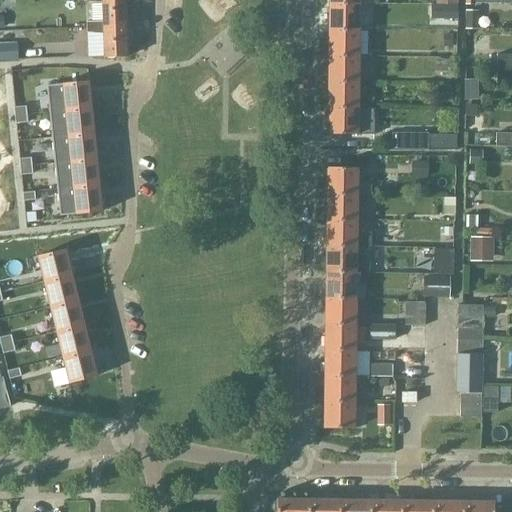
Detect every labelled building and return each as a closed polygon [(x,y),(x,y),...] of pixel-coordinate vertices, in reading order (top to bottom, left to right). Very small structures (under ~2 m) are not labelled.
[(84,0),(85,1),(101,2),(102,20),(102,26),(125,25),(123,0),(84,0)] [(328,2),(327,28),(357,29),(358,3),(361,3),(328,2)] [(102,20),(85,21),(86,31),(103,32),(103,56),(119,56),(126,55),(125,25),(102,26),(102,20)] [(327,28),(327,54),(357,55),(357,29),(327,28)] [(16,43),(0,43),(0,59),(17,59),(16,43)] [(511,53),(495,54),(495,66),(511,66),(511,53)] [(327,54),(327,80),(357,81),(357,55),(327,54)] [(495,67),(495,80),(511,79),(511,66),(495,66),(495,67)] [(327,80),(326,106),(356,106),(357,81),(327,80)] [(87,81),(45,85),(48,112),(90,108),(87,81)] [(25,106),(13,107),(13,115),(25,114),(25,106)] [(326,106),(326,133),(356,133),(373,133),(373,109),(356,109),(356,106),(326,106)] [(90,108),(48,112),(51,138),(92,133),(90,108)] [(25,114),(13,115),(14,123),(26,122),(25,114)] [(511,132),(494,132),(494,145),(511,145),(511,132)] [(92,133),(51,138),(53,163),(95,159),(92,133)] [(30,158),(18,159),(19,167),(31,166),(30,158)] [(95,159),(53,163),(56,189),(98,185),(95,159)] [(31,166),(19,167),(19,175),(31,174),(31,166)] [(326,167),(326,193),(355,193),(370,193),(370,179),(356,179),(356,167),(326,167)] [(98,185),(56,189),(59,216),(100,211),(98,185)] [(437,188),(438,202),(449,202),(448,187),(437,188)] [(33,191),(21,193),(22,201),(34,199),(33,191)] [(326,193),(325,219),(355,219),(355,193),(326,193)] [(325,219),(325,245),(355,245),(370,245),(370,231),(355,231),(355,219),(325,219)] [(470,236),(470,260),(492,260),(492,237),(470,236)] [(325,245),(325,270),(368,270),(369,258),(355,258),(355,245),(325,245)] [(64,249),(36,256),(42,282),(70,275),(64,249)] [(325,270),(324,297),(354,297),(354,272),(368,272),(368,270),(325,270)] [(70,275),(42,282),(49,307),(77,300),(70,275)] [(422,275),(422,296),(426,297),(444,297),(448,297),(449,276),(444,276),(426,275),(422,275)] [(324,297),(324,322),(354,323),(354,297),(324,297)] [(77,300),(49,307),(55,332),(83,325),(77,300)] [(456,305),(455,328),(480,329),(480,305),(457,304),(456,305)] [(324,322),(324,348),(354,348),(354,323),(324,322)] [(394,324),(370,324),(370,336),(393,337),(394,324)] [(83,325),(55,332),(61,357),(89,350),(83,325)] [(455,328),(455,341),(480,341),(480,329),(455,328)] [(10,335),(0,337),(0,345),(12,342),(10,335)] [(455,341),(455,353),(480,353),(480,341),(455,341)] [(12,342),(0,345),(0,346),(2,353),(14,350),(12,342)] [(324,348),(324,374),(353,374),(353,375),(366,376),(390,377),(391,364),(368,364),(368,352),(353,351),(354,348),(324,348)] [(89,350),(61,357),(68,383),(96,376),(89,350)] [(455,353),(454,392),(459,392),(459,393),(479,393),(479,385),(480,353),(455,353)] [(18,368),(6,371),(8,379),(20,376),(18,368)] [(324,374),(323,400),(353,401),(353,375),(353,374),(324,374)] [(479,385),(479,393),(479,412),(496,412),(496,386),(479,385)] [(404,393),(404,401),(417,401),(418,394),(418,392),(404,391),(404,393)] [(458,393),(458,417),(479,417),(479,412),(479,393),(459,393),(458,393)] [(323,400),(323,427),(352,428),(353,428),(353,427),(353,401),(323,400)] [(306,511),(307,500),(276,499),(275,511),(306,511)] [(337,511),(338,500),(307,500),(306,511),(337,511)] [(368,511),(369,500),(338,500),(337,511),(368,511)] [(368,511),(399,511),(400,501),(369,500),(368,511)] [(430,511),(430,501),(400,501),(399,511),(430,511)] [(460,511),(461,502),(430,501),(430,511),(460,511)] [(504,511),(503,511),(492,511),(492,502),(461,502),(460,511),(504,511)]
